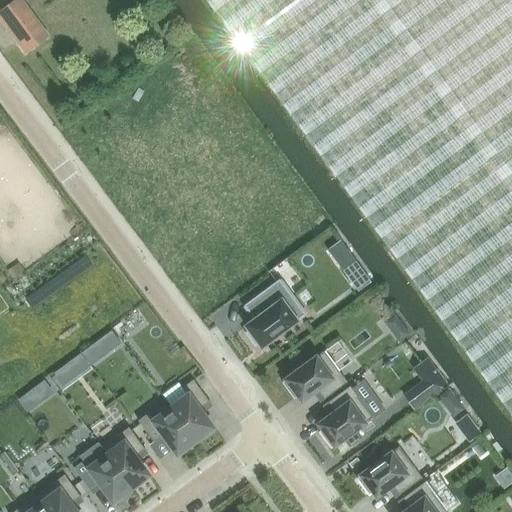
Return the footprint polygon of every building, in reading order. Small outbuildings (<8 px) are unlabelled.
[(0,18),(26,53),(47,37),(19,0),(15,0),(0,11),(0,18)] [(511,0),(207,0),(499,399),(511,416),(511,0)] [(124,64),(115,71),(122,81),(131,73),(124,64)] [(365,274),(353,283),(359,291),(371,282),(365,274)] [(262,347),(306,314),(280,279),(244,305),(255,320),(246,326),(249,329),(245,332),(255,346),(259,343),(262,347)] [(403,324),(393,332),(400,342),(410,334),(403,324)] [(112,330),(90,346),(99,359),(122,342),(112,330)] [(325,351),(307,364),(282,382),(295,399),(298,396),(302,401),(318,389),(325,399),(348,382),(325,351)] [(81,353),(54,373),(63,386),(90,366),(81,353)] [(422,381),(404,395),(414,409),(433,396),(447,385),(437,370),(422,381)] [(45,380),(18,400),(27,413),(54,393),(45,380)] [(214,427),(200,408),(209,401),(193,380),(183,388),(188,395),(171,408),(196,440),(214,427)] [(373,417),(350,386),(328,403),(335,412),(319,424),(323,429),(319,432),(331,449),(345,439),(350,446),(361,437),(356,430),(373,417)] [(449,389),(439,396),(446,406),(456,398),(449,389)] [(196,440),(171,408),(154,420),(149,413),(138,420),(154,442),(164,435),(178,454),(196,440)] [(120,434),(101,447),(117,469),(128,484),(130,486),(131,488),(149,475),(146,470),(142,465),(135,456),(145,449),(129,427),(120,434)] [(84,461),(74,468),(90,489),(99,482),(102,486),(110,497),(113,501),(131,488),(130,486),(128,484),(117,469),(101,447),(98,443),(81,456),(84,460),(84,461)] [(422,478),(399,447),(382,460),(377,453),(365,461),(371,468),(357,478),(369,495),(373,492),(377,497),(393,485),(400,495),(422,478)] [(454,460),(443,468),(449,476),(460,468),(454,460)] [(80,496),(65,475),(37,495),(49,511),(77,511),(71,503),(80,496)] [(447,511),(425,482),(403,498),(410,508),(404,511),(447,511)] [(49,511),(37,495),(13,511),(49,511)]
